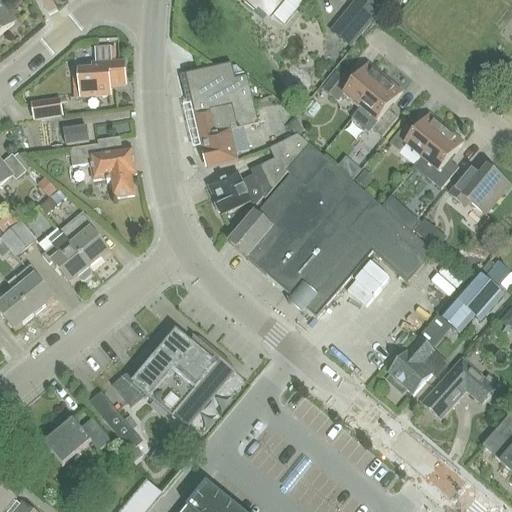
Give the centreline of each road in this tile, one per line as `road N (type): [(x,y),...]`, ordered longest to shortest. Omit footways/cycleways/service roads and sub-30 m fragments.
road 1 (tertiary): [(485,511),(214,284),(184,249)]
road 2 (tertiary): [(184,249),(156,148),(155,14)]
road 3 (residential): [(0,399),(184,249)]
road 4 (residential): [(0,87),(86,15),(155,14)]
road 5 (residential): [(511,151),(380,44)]
